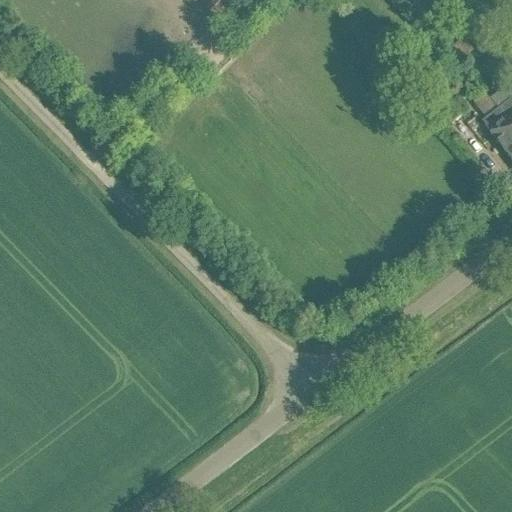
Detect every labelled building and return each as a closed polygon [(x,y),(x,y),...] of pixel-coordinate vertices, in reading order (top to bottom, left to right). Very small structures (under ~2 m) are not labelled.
[(229,0),(223,0),(210,11),(219,21),(236,7),(229,0)] [(437,73),(449,68),(442,54),(430,60),(437,73)] [(445,98),(435,105),(452,126),(461,118),(445,98)] [(511,106),(510,104),(497,113),(505,125),(503,127),(511,139),(511,106)] [(505,125),(497,113),(482,125),(511,165),(511,139),(503,127),(505,125)]
